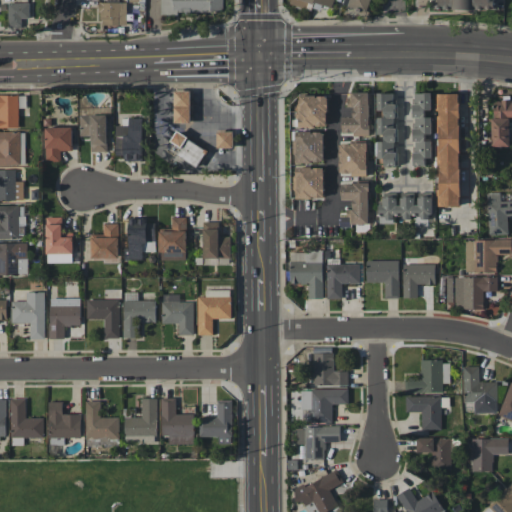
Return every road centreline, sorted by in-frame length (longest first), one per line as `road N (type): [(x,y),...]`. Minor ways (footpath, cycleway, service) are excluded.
road 1 (tertiary): [(261,236),(264,511)]
road 2 (residential): [(0,369),(263,369)]
road 3 (primary): [(259,57),(228,48),(0,51)]
road 4 (residential): [(263,329),(440,331),(511,350)]
road 5 (residential): [(87,188),(260,195)]
road 6 (primary): [(0,76),(153,74)]
road 7 (tertiary): [(259,57),(260,195)]
road 8 (residential): [(375,329),(377,463)]
